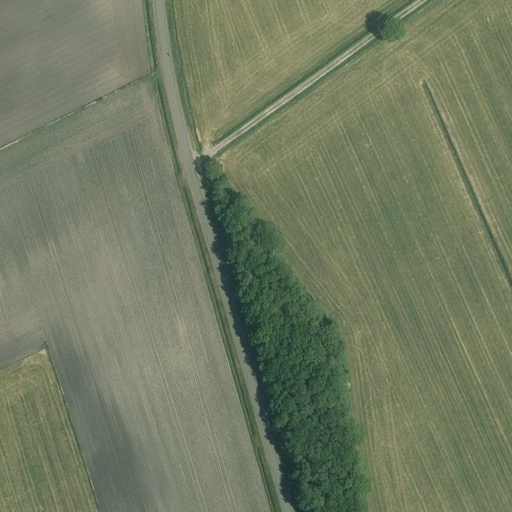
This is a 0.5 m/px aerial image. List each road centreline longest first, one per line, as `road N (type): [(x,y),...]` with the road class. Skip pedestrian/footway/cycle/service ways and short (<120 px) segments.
road 1 (unclassified): [(288,511),(190,165),(158,0)]
road 2 (track): [(190,165),(424,0)]
